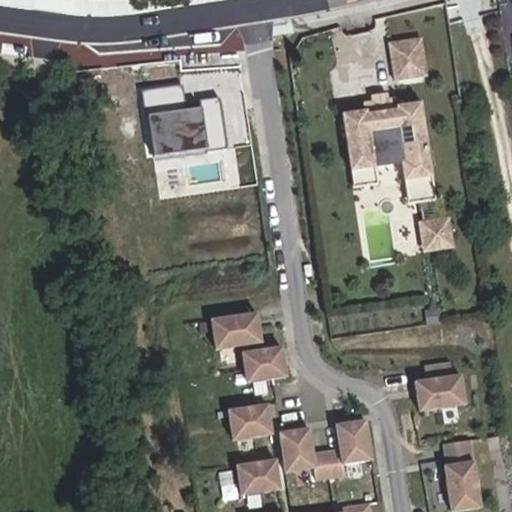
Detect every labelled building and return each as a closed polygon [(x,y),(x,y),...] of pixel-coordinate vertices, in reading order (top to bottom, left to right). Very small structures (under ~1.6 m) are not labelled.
[(418,42),(385,48),(391,85),(423,79),(418,42)] [(145,91),(154,159),(233,149),(226,98),(199,101),(200,106),(185,108),(182,86),(145,91)] [(370,105),(370,106),(386,104),(385,103),(384,94),(369,96),(370,105)] [(363,115),(340,118),(351,191),(375,188),(372,170),(399,166),(401,183),(428,180),(417,107),(395,110),(394,101),(385,103),(386,104),(370,106),(370,105),(361,106),(363,115)] [(401,183),(405,208),(431,204),(428,180),(401,183)] [(414,227),(419,256),(449,252),(444,223),(414,227)] [(251,317),(206,324),(211,354),(256,347),(251,317)] [(280,350),(241,356),(245,385),(285,379),(280,350)] [(462,408),(457,379),(450,380),(448,366),(421,370),(423,384),(411,385),(416,415),(462,408)] [(262,409),(222,415),(227,444),(267,438),(262,409)] [(360,424),(317,431),(325,482),(339,480),(338,468),(367,464),(360,424)] [(317,431),(274,437),(280,477),(309,473),(310,485),(325,482),(317,431)] [(469,459),(467,444),(440,448),(442,463),(469,459)] [(275,494),(271,464),(231,470),(235,500),(275,494)] [(472,511),(477,511),(470,465),(441,470),(447,511),(472,511)]
